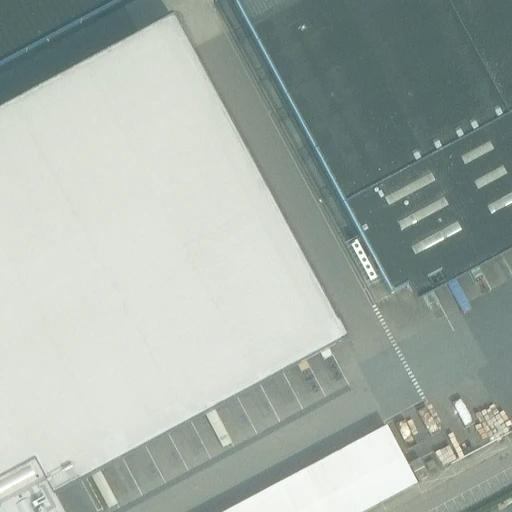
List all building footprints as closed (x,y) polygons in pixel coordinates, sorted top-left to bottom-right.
[(0,0),(0,67),(125,0),(0,0)] [(511,0),(230,0),(390,296),(511,230),(511,0)] [(173,20),(0,112),(0,511),(61,511),(45,481),(335,325),(173,20)] [(227,511),(365,511),(416,485),(385,428),(227,511)] [(418,482),(428,477),(419,459),(409,465),(418,482)]
